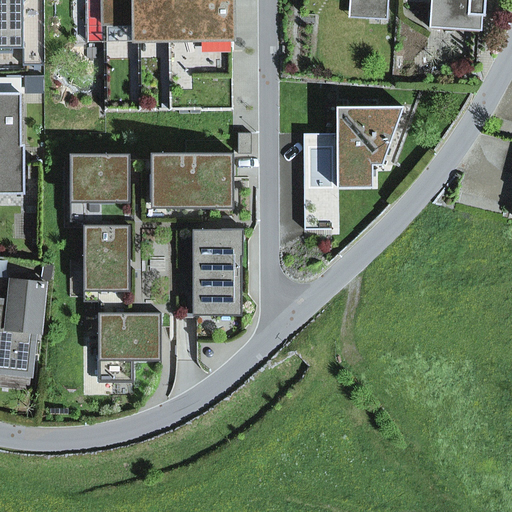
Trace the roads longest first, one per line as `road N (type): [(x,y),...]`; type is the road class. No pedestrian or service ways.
road 1 (residential): [(272,338),(423,190),(511,54)]
road 2 (residential): [(272,338),(268,0)]
road 3 (residential): [(0,434),(47,441),(133,430),(205,395),(272,338)]
